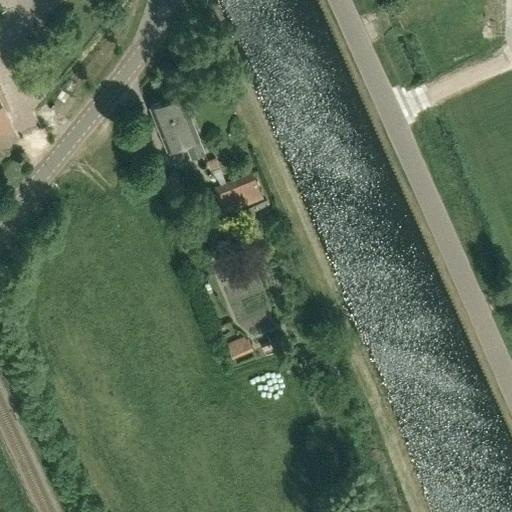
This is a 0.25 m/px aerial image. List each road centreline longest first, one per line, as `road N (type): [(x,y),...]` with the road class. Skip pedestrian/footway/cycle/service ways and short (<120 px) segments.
road 1 (unclassified): [(511,386),(338,0)]
road 2 (tertiary): [(0,227),(133,63),(166,0)]
